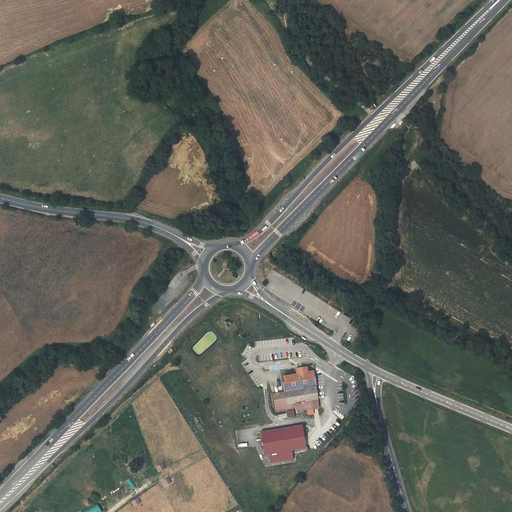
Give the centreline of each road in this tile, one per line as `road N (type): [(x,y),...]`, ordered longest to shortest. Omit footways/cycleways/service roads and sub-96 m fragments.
road 1 (primary): [(251,262),(500,0)]
road 2 (primary): [(498,0),(268,223),(235,243)]
road 3 (primary): [(0,504),(222,291)]
road 4 (primary): [(204,277),(0,498)]
road 5 (primary): [(0,197),(151,224),(187,242)]
road 6 (secondary): [(373,370),(511,429)]
road 7 (tertiary): [(406,511),(373,370)]
road 8 (secondary): [(270,305),(373,370)]
